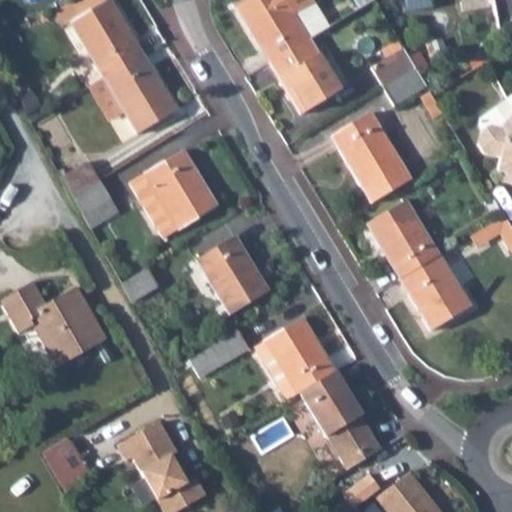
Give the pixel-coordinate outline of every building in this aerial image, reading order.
[(72,24),(107,3),(105,0),(75,0),(54,13),(63,29),(72,24)] [(270,0),(241,18),(269,64),(307,41),(299,27),(319,14),(310,0),(270,0)] [(375,1),(373,0),(356,0),(361,8),(375,1)] [(105,80),(143,57),(110,1),(107,3),(72,24),(90,54),(105,80)] [(307,41),(269,64),(300,116),(338,93),(307,41)] [(403,49),(399,42),(383,51),(388,58),(403,49)] [(371,68),(383,88),(415,68),(403,49),(388,58),(371,68)] [(75,64),(90,89),(105,80),(90,54),(75,64)] [(176,112),(143,57),(105,80),(124,112),(138,136),(176,112)] [(394,106),(426,87),(415,68),(383,88),(394,106)] [(105,80),(90,89),(109,121),(124,112),(105,80)] [(478,122),(481,128),(489,124),(498,127),(511,111),(511,96),(509,102),(480,116),(478,122)] [(360,102),(322,125),(371,204),(407,182),(360,102)] [(511,111),(498,127),(489,124),(481,128),(478,143),(483,151),(499,156),(496,168),(511,172),(509,180),(511,181),(511,111)] [(145,176),(178,232),(217,208),(183,153),(145,176)] [(89,165),(62,181),(72,199),(99,182),(89,165)] [(511,172),(496,168),(494,176),(509,180),(511,172)] [(164,240),(178,232),(145,176),(131,185),(164,240)] [(72,199),(83,217),(111,201),(99,182),(72,199)] [(365,226),(400,281),(438,257),(405,202),(365,226)] [(511,225),(505,216),(482,230),(488,239),(498,233),(511,225)] [(511,251),(511,227),(511,225),(498,233),(511,252),(511,251)] [(488,239),(482,230),(470,237),(476,247),(488,239)] [(230,316),(268,293),(235,239),(197,261),(230,316)] [(438,257),(400,281),(433,335),(470,311),(438,257)] [(151,269),(123,287),(133,306),(162,289),(151,269)] [(104,337),(93,318),(86,321),(79,310),(87,306),(75,286),(45,304),(32,280),(0,299),(0,300),(18,333),(32,325),(56,364),(104,337)] [(86,321),(93,318),(87,306),(79,310),(86,321)] [(298,395),(333,374),(301,321),(262,344),(294,398),(298,395)] [(248,351),(237,333),(210,350),(221,368),(248,351)] [(294,398),(262,344),(255,349),(287,402),(294,398)] [(376,446),(333,374),(298,395),(323,438),(343,467),(376,446)] [(170,456),(175,452),(157,421),(117,444),(125,460),(131,457),(161,511),(173,511),(205,493),(194,474),(185,480),(170,456)] [(38,451),(60,489),(85,474),(64,436),(38,451)] [(435,511),(407,475),(376,499),(385,511),(435,511)]
